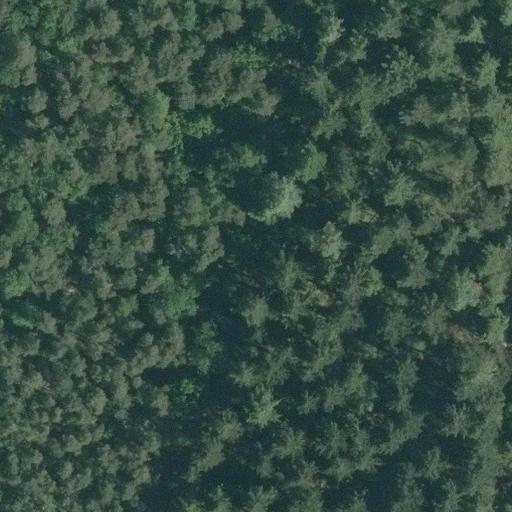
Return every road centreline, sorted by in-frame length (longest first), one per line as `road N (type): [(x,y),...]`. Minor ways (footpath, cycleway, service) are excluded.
road 1 (track): [(135,511),(205,295),(327,0)]
road 2 (track): [(0,299),(93,289),(205,295)]
road 3 (track): [(490,511),(511,318)]
